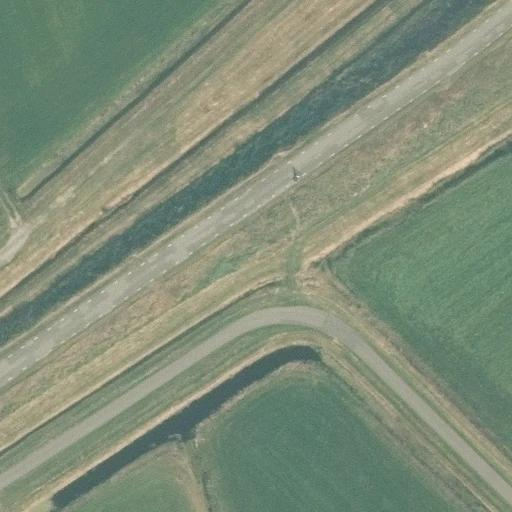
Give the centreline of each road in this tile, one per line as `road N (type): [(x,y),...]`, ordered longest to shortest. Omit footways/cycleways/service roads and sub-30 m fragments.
road 1 (unclassified): [(511,498),(350,339),(314,319),(274,318),(227,337),(0,483)]
road 2 (tertiary): [(0,374),(511,13)]
